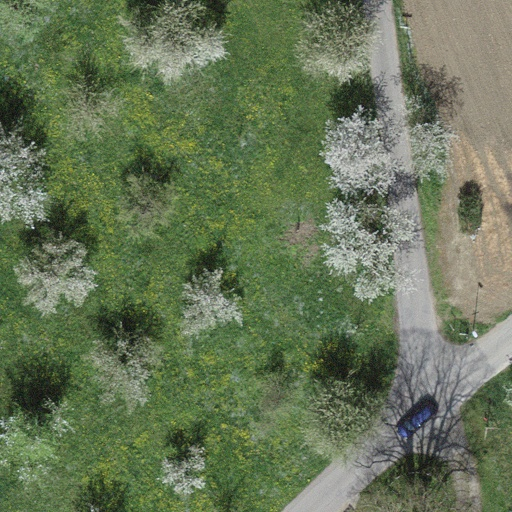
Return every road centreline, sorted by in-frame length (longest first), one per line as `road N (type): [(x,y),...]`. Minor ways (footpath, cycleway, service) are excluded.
road 1 (residential): [(384,0),(425,408)]
road 2 (residential): [(425,408),(317,511)]
